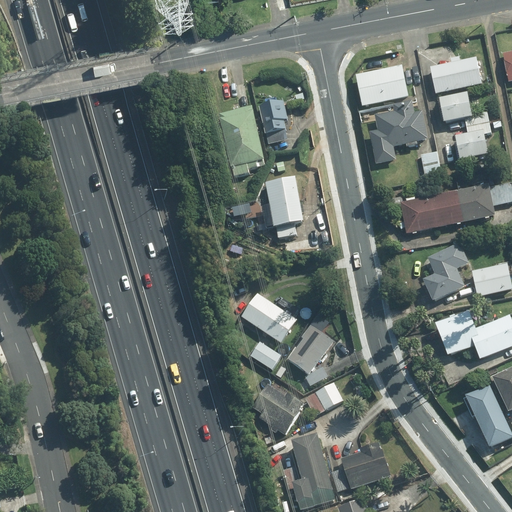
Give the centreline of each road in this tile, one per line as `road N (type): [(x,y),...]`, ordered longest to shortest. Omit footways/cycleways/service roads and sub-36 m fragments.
road 1 (motorway): [(71,0),(221,511)]
road 2 (motorway): [(184,511),(36,0)]
road 3 (residential): [(317,32),(378,347),(407,403),(492,511)]
road 4 (secondary): [(317,32),(0,94)]
road 5 (residential): [(0,298),(59,511)]
road 6 (secondary): [(486,0),(317,32)]
